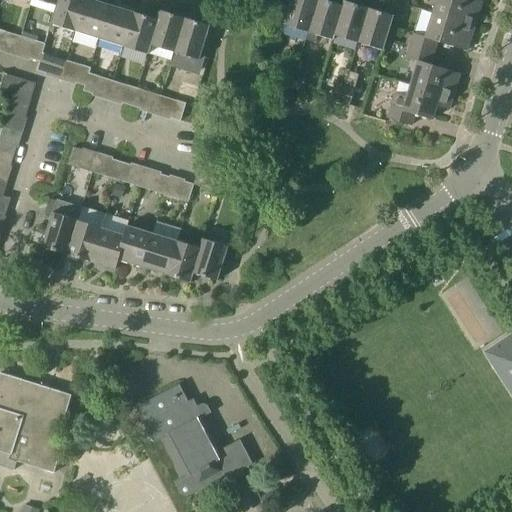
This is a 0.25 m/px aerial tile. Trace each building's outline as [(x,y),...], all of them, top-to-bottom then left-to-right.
[(85,0),(58,0),(57,6),(51,24),(76,32),(85,0)] [(100,39),(110,5),(93,0),(85,0),(76,32),(100,39)] [(306,42),(307,40),(319,0),(291,0),(282,31),(285,35),(306,42)] [(343,6),(342,6),(324,0),(319,0),(307,40),(316,43),(318,35),(335,40),(336,36),(334,35),(343,6)] [(437,0),(434,13),(475,26),(483,1),(478,0),(437,0)] [(358,43),(369,8),(344,1),(342,6),(343,6),(334,35),(336,36),(358,43)] [(124,47),(134,13),(110,5),(100,39),(124,47)] [(369,8),(358,43),(384,51),(394,16),(369,8)] [(175,52),(185,18),(160,11),(158,20),(151,45),(152,45),(175,52)] [(158,20),(134,13),(124,47),(149,54),(152,45),(151,45),(158,20)] [(467,51),(475,26),(434,13),(426,37),(414,33),(410,46),(434,54),(438,42),(467,51)] [(200,60),(201,56),(210,26),(185,18),(175,52),(200,60)] [(46,44),(36,41),(21,36),(15,54),(40,62),(43,53),(46,44)] [(430,65),(434,54),(410,46),(407,59),(419,62),(411,86),(449,97),(449,98),(452,99),(460,74),(430,65)] [(67,61),(43,53),(40,62),(37,71),(61,79),(67,61)] [(297,71),(292,89),(301,92),(307,74),(310,75),(313,65),(300,61),(297,71)] [(91,68),(82,65),(76,83),(85,86),(89,73),(90,73),(91,68)] [(297,71),(287,68),(287,69),(275,65),(269,81),(282,85),(282,86),(292,89),(297,71)] [(84,91),(93,94),(99,77),(90,73),(89,73),(85,86),(84,91)] [(11,102),(29,107),(31,99),(36,84),(5,74),(0,90),(14,94),(11,102)] [(339,103),(345,86),(335,83),(330,100),(339,103)] [(122,104),(132,107),(137,89),(128,86),(122,104)] [(339,103),(350,107),(355,89),(345,86),(339,103)] [(445,109),(449,98),(449,97),(411,86),(408,97),(396,94),(388,119),(412,126),(415,114),(433,120),(437,107),(445,109)] [(161,96),(147,92),(137,89),(132,107),(156,114),(161,96)] [(186,104),(177,101),(161,96),(156,114),(181,122),(186,104)] [(21,133),(29,107),(11,102),(8,113),(3,128),(21,133)] [(0,153),(13,158),(21,133),(3,128),(0,137),(0,153)] [(98,155),(83,150),(73,147),(67,165),(77,168),(92,173),(98,155)] [(0,179),(6,182),(13,158),(0,153),(0,179)] [(122,162),(113,159),(98,155),(92,173),(116,180),(122,162)] [(222,180),(224,174),(226,168),(201,161),(197,172),(222,180)] [(147,170),(131,165),(122,162),(116,180),(141,188),(147,170)] [(165,195),(171,177),(147,170),(141,188),(165,195)] [(218,192),(222,180),(197,172),(194,184),(218,192)] [(189,202),(194,184),(171,177),(165,195),(189,202)] [(2,196),(6,182),(0,179),(0,204),(8,207),(11,199),(2,196)] [(81,209),(82,207),(57,200),(53,213),(42,247),(67,254),(81,209)] [(0,231),(1,232),(8,207),(0,204),(0,231)] [(105,217),(81,209),(67,254),(92,262),(105,217)] [(129,226),(128,225),(129,221),(106,214),(105,217),(92,262),(116,270),(119,260),(129,226)] [(177,241),(178,241),(180,232),(156,225),(154,234),(153,234),(143,268),(167,275),(177,241)] [(143,268),(153,234),(129,226),(119,260),(143,268)] [(194,274),(218,281),(229,247),(203,239),(200,248),(201,249),(194,274)] [(200,248),(178,241),(177,241),(167,275),(191,283),(194,274),(201,249),(200,248)] [(511,336),(486,353),(511,393),(511,336)] [(72,395),(44,386),(0,373),(0,466),(14,471),(17,462),(54,473),(64,444),(57,442),(72,395)] [(161,440),(182,478),(175,482),(181,493),(182,495),(183,495),(184,496),(186,496),(187,496),(188,496),(195,492),(197,494),(253,465),(240,440),(225,448),(208,415),(211,413),(211,411),(210,410),(208,407),(207,406),(206,405),(205,404),(204,404),(203,404),(201,404),(199,405),(195,407),(189,410),(186,404),(189,402),(179,385),(136,408),(154,443),(161,440)]
